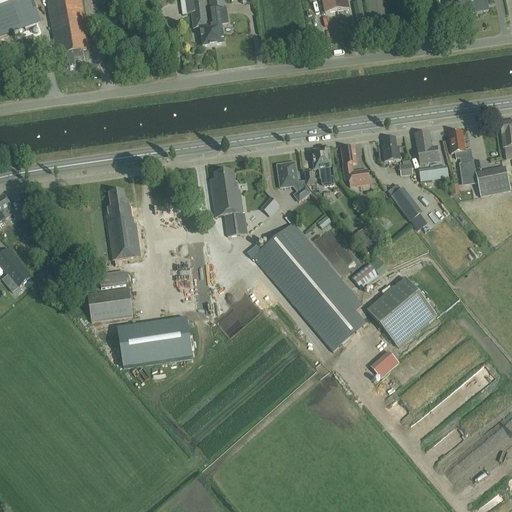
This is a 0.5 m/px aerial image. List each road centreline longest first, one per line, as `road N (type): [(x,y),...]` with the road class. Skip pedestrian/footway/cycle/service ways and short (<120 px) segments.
road 1 (primary): [(0,179),(511,102)]
road 2 (unclassified): [(0,111),(511,38)]
